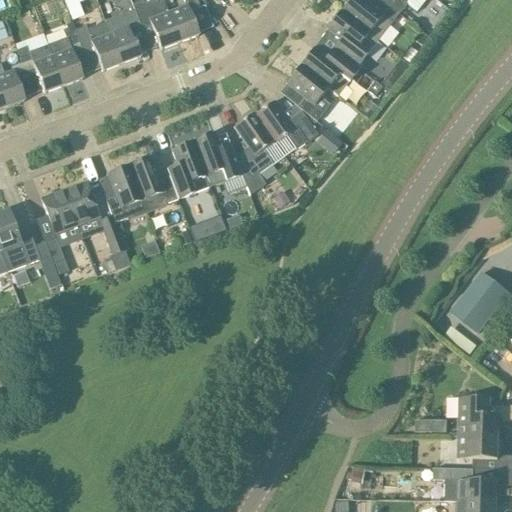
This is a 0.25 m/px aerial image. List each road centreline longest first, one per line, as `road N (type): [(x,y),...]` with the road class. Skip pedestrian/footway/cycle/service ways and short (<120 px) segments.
road 1 (tertiary): [(303,405),(405,206),(511,65)]
road 2 (residential): [(303,405),(353,428),(374,426),(397,398),(401,309),(511,163)]
road 3 (residential): [(0,151),(220,69),(284,0)]
road 4 (tertiary): [(245,511),(303,405)]
